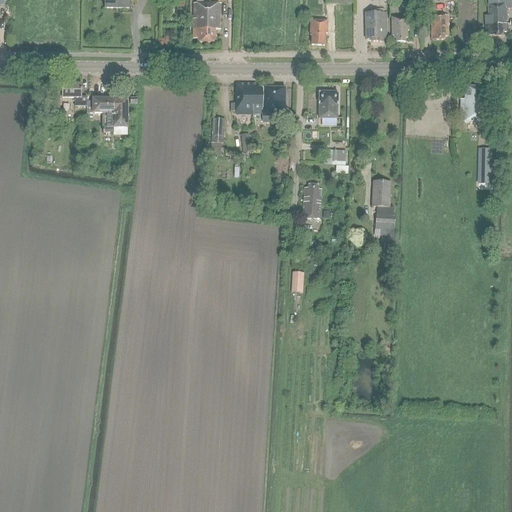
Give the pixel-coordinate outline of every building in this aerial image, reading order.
[(129,9),(128,0),(104,0),(105,9),(129,9)] [(511,0),(487,0),(488,16),(485,16),(486,36),(492,36),(492,37),(502,37),(502,33),(508,33),(507,10),(511,9),(511,0)] [(215,31),(220,31),(220,5),(194,4),(193,40),(197,40),(197,43),(215,44),(215,31)] [(365,14),(366,40),(371,40),(371,43),(383,43),(383,39),(386,39),(386,14),(365,14)] [(448,38),(447,17),(431,17),(432,38),(435,38),(435,41),(444,41),(444,38),(448,38)] [(396,43),(405,43),(405,39),(407,39),(407,32),(409,32),(408,18),(391,18),(392,39),(396,39),(396,43)] [(310,36),(312,36),(311,46),(324,47),(325,35),(327,35),(328,23),(311,22),(310,36)] [(262,118),(266,118),(285,118),(285,89),(262,89),(258,86),(258,85),(236,84),(235,115),(253,116),(253,115),(262,115),(262,118)] [(82,98),(82,85),(62,85),(62,99),(75,99),(75,107),(87,108),(87,98),(82,98)] [(461,122),(486,123),(486,89),(465,89),(465,101),(461,101),(461,122)] [(319,105),(319,119),(337,119),(337,105),(337,93),(319,93),(319,105)] [(113,129),(128,129),(128,100),(93,99),(93,108),(87,107),(87,122),(93,122),(93,115),(103,115),(103,129),(103,134),(113,134),(113,129)] [(222,144),(224,120),(214,120),(212,143),(222,144)] [(249,135),(240,136),(242,155),(251,153),(249,135)] [(336,166),(345,167),(346,152),(337,152),(336,166)] [(481,160),(480,183),(491,183),(492,160),(481,160)] [(389,209),(391,183),(373,182),(372,208),(377,208),(375,226),(374,237),(382,238),(381,244),(390,245),(390,238),(393,239),(395,217),(393,217),(394,209),(389,209)] [(302,218),(319,219),(320,190),(317,189),(317,186),(308,185),(308,189),(304,189),(302,218)] [(381,244),(380,244),(379,256),(389,257),(390,245),(381,244)] [(304,274),(292,273),(291,294),(303,295),(304,274)]
